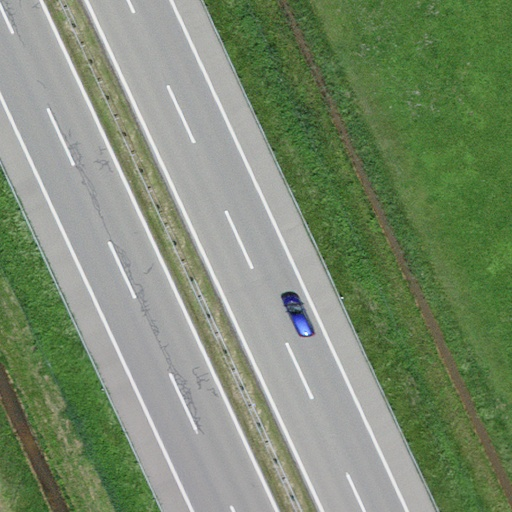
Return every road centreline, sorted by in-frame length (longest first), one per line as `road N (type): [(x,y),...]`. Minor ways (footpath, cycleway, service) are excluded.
road 1 (motorway): [(365,511),(130,0)]
road 2 (motorway): [(0,3),(235,511)]
